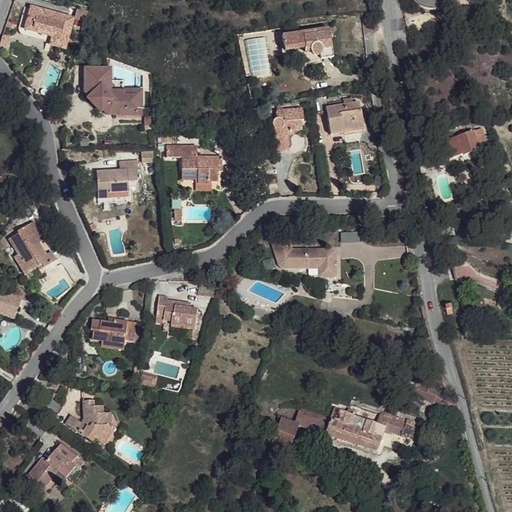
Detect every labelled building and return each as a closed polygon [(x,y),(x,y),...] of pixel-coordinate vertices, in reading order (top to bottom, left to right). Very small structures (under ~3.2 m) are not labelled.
[(414,0),(416,2),(422,7),(433,11),(448,7),(454,0),(414,0)] [(23,7),(19,23),(26,26),(25,29),(36,32),(35,34),(46,37),(43,42),(50,44),(49,48),(61,51),(71,20),(23,7)] [(26,26),(19,23),(17,30),(18,33),(20,36),(43,42),(46,37),(35,34),(36,32),(25,29),(26,26)] [(330,59),(325,31),(280,39),(282,54),(303,50),(303,53),(307,53),(308,56),(311,57),(312,60),(317,59),(318,62),(330,59)] [(303,50),(282,54),(283,58),(295,56),(298,66),(318,62),(317,59),(312,60),(311,57),(308,56),(307,53),(303,53),(303,50)] [(109,72),(85,71),(84,83),(83,84),(83,94),(85,95),(89,99),(88,101),(98,112),(100,110),(105,116),(105,117),(112,117),(112,112),(133,112),(133,101),(122,99),(121,94),(108,94),(109,83),(109,72)] [(121,84),(109,83),(108,94),(121,94),(122,99),(133,101),(133,112),(112,112),(112,117),(138,118),(139,94),(121,93),(121,84)] [(321,97),(312,98),(314,115),(324,113),(328,136),(342,134),(342,128),(353,126),(353,121),(359,120),(357,105),(348,106),(342,107),(324,110),(321,97)] [(299,110),(274,112),(273,122),(271,122),(271,127),(274,129),(276,147),(290,147),(289,132),(299,131),(298,122),(300,121),(299,110)] [(362,135),(359,120),(353,121),(353,126),(342,128),(342,134),(344,139),(362,135)] [(302,122),(300,121),(298,122),(299,131),(289,132),(290,147),(276,149),(276,152),(290,151),(293,147),(293,136),(300,135),(302,132),(302,122)] [(482,131),(473,133),(478,147),(485,145),(482,131)] [(446,147),(442,149),(447,162),(450,161),(449,159),(463,155),(464,156),(479,150),(478,147),(473,133),(444,141),(446,147)] [(93,144),(63,144),(63,154),(93,153),(93,144)] [(198,148),(170,147),(169,159),(184,160),(183,181),(200,181),(200,184),(211,185),(211,183),(219,183),(220,171),(217,171),(217,167),(223,167),(224,159),(198,158),(198,148)] [(139,163),(119,164),(120,173),(97,175),(100,202),(111,201),(111,196),(130,193),(129,184),(137,183),(137,173),(139,172),(139,163)] [(223,187),(223,167),(217,167),(217,171),(220,171),(219,183),(211,183),(211,185),(200,184),(200,181),(183,181),(183,187),(192,188),(200,193),(204,192),(211,193),(220,191),(223,187)] [(138,187),(137,183),(129,184),(130,193),(111,196),(111,201),(100,202),(100,207),(111,206),(112,203),(133,201),(133,189),(138,187)] [(39,235),(34,227),(22,233),(27,242),(39,235)] [(364,242),(363,231),(340,232),(340,242),(364,242)] [(43,244),(39,235),(27,242),(15,250),(18,257),(28,274),(41,268),(43,271),(55,263),(50,255),(46,257),(40,246),(43,244)] [(332,254),(329,251),(291,252),(288,248),(285,247),(284,245),(281,244),(272,244),(270,247),(275,270),(280,273),(303,273),(306,269),(316,269),(317,272),(317,277),(321,280),(331,281),(335,276),(332,254)] [(28,274),(18,257),(14,259),(24,277),(28,279),(43,271),(41,268),(28,274)] [(0,316),(12,320),(20,299),(0,292),(0,316)] [(168,300),(160,299),(158,324),(172,326),(196,330),(198,312),(185,309),(185,306),(168,303),(168,300)] [(114,325),(94,322),(92,332),(94,333),(94,341),(103,343),(126,346),(127,343),(134,344),(136,325),(114,322),(114,325)] [(196,330),(172,326),(172,331),(195,334),(196,330)] [(126,346),(103,343),(102,348),(125,352),(126,346)] [(140,383),(155,386),(157,377),(142,374),(140,383)] [(447,399),(428,389),(427,390),(409,381),(405,390),(423,400),(424,397),(450,410),(447,399)] [(95,403),(86,402),(86,421),(90,424),(87,428),(73,419),(68,426),(95,444),(98,441),(106,446),(116,432),(113,429),(113,424),(112,416),(104,416),(105,408),(95,408),(95,403)] [(383,433),(385,427),(353,416),(347,414),(336,411),(333,417),(301,407),(294,425),(298,427),(376,451),(380,441),(383,433)] [(388,417),(380,414),(376,423),(385,427),(388,417)] [(414,422),(405,420),(405,423),(388,417),(385,427),(383,433),(390,436),(390,434),(408,439),(414,422)] [(294,425),(283,420),(274,441),(273,445),(288,451),(298,427),(294,425)] [(120,424),(113,424),(113,429),(116,432),(106,446),(98,441),(95,444),(109,452),(122,431),(120,424)] [(274,441),(253,433),(249,442),(273,445),(274,441)] [(389,444),(380,441),(376,451),(385,454),(389,444)] [(403,448),(389,444),(385,454),(385,457),(399,461),(403,448)] [(77,462),(62,448),(48,464),(45,468),(42,465),(30,478),(45,491),(59,475),(67,481),(75,472),(72,468),(77,462)] [(78,474),(75,472),(67,481),(59,475),(45,491),(48,494),(60,482),(66,488),(78,474)]
